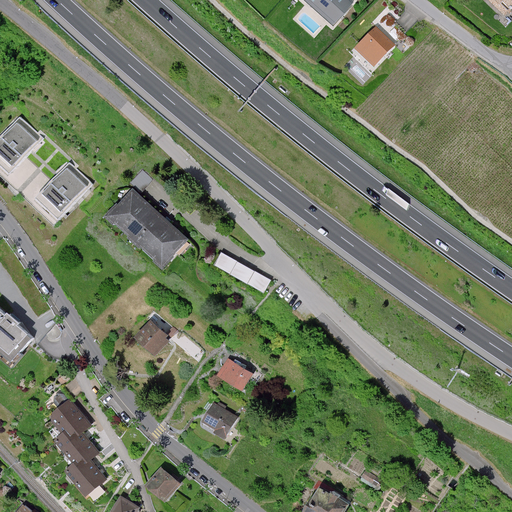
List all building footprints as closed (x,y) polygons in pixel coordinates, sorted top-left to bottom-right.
[(354,0),(306,0),(331,25),(355,1),(354,0)] [(511,11),(511,0),(491,0),(508,16),(511,11)] [(395,46),(376,28),(356,48),(376,66),(395,46)] [(23,115),(0,141),(0,158),(14,171),(46,135),(23,115)] [(71,162),(40,197),(63,217),(94,181),(71,162)] [(110,216),(169,267),(193,239),(137,188),(110,216)] [(221,253),(215,266),(267,288),(273,275),(221,253)] [(0,302),(0,350),(8,358),(32,333),(0,302)] [(156,318),(140,337),(161,355),(175,340),(171,337),(174,334),(156,318)] [(232,357),(221,376),(249,391),(259,372),(232,357)] [(67,432),(70,430),(77,436),(87,435),(96,425),(73,398),(57,413),(57,423),(67,432)] [(242,416),(217,403),(207,422),(220,429),(219,433),(229,438),(242,416)] [(77,436),(70,430),(67,432),(62,437),(81,460),(82,462),(96,462),(105,453),(87,435),(77,436)] [(111,479),(96,462),(82,462),(81,460),(70,471),(92,495),(111,479)] [(187,483),(167,467),(152,486),(172,502),(187,483)] [(353,511),(359,502),(324,484),(308,511),(353,511)] [(142,511),(145,507),(125,496),(116,511),(142,511)]
